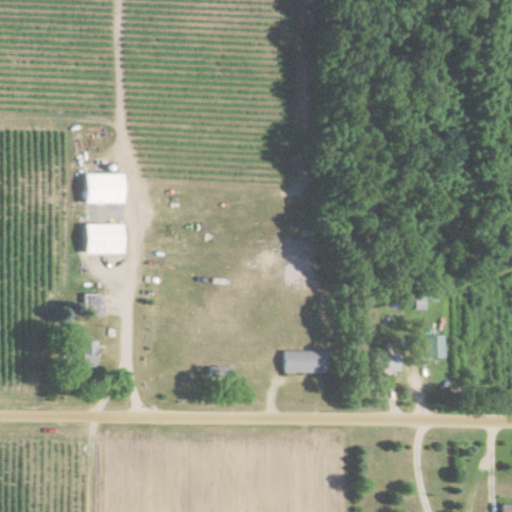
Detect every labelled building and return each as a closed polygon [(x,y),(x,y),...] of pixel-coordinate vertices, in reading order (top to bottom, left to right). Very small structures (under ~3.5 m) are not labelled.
[(120,174),(79,175),(80,204),(120,204),(120,174)] [(79,254),(120,255),(120,226),(80,225),(79,254)] [(100,316),(100,295),(81,294),(80,315),(100,316)] [(425,358),(443,358),(443,336),(425,336),(425,358)] [(90,342),(75,342),(75,368),(90,368),(90,342)] [(279,373),(323,373),(323,352),(279,351),(279,373)] [(372,372),(395,371),(394,355),(372,355),(372,372)]
